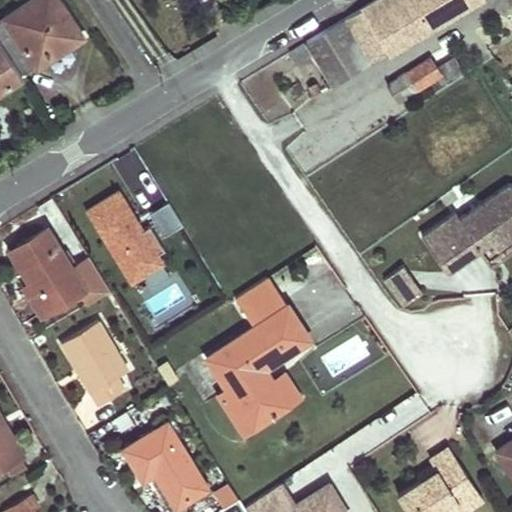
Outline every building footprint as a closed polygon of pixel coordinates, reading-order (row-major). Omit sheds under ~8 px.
[(81,30),(60,0),(29,0),(3,18),(13,33),(0,42),(22,75),(34,68),(37,70),(54,58),(49,51),(81,30)] [(473,0),(375,0),(309,41),(334,83),(473,0)] [(86,37),(81,30),(49,51),(54,58),(86,37)] [(0,42),(0,41),(0,92),(24,77),(22,75),(0,42)] [(430,58),(389,83),(391,87),(433,63),(430,58)] [(399,101),(441,76),(433,63),(391,87),(399,101)] [(455,211),(422,234),(447,271),(480,249),(473,238),(484,230),(492,240),(498,248),(511,238),(511,183),(509,183),(459,217),(455,211)] [(119,190),(88,209),(132,280),(163,261),(158,253),(165,248),(150,224),(143,229),(119,190)] [(184,224),(169,201),(150,212),(165,236),(184,224)] [(480,249),(492,240),(484,230),(473,238),(480,249)] [(52,231),(15,254),(34,285),(52,315),(85,294),(93,308),(115,294),(93,260),(76,271),(52,231)] [(404,263),(384,277),(403,304),(422,290),(404,263)] [(284,299),(267,275),(233,297),(249,322),(284,299)] [(52,315),(34,285),(29,288),(47,318),(52,315)] [(307,332),(284,299),(249,322),(204,352),(226,384),(252,424),(287,400),(270,374),(263,378),(256,367),(262,363),(307,332)] [(133,372),(103,324),(65,346),(103,408),(129,392),(121,379),(133,372)] [(256,367),(263,378),(270,374),(262,363),(256,367)] [(283,365),(270,374),(287,400),(300,391),(283,365)] [(243,430),(252,424),(226,384),(217,391),(243,430)] [(6,421),(0,410),(0,477),(29,460),(21,446),(20,445),(14,448),(1,425),(6,421)] [(20,445),(6,421),(1,425),(14,448),(20,445)] [(213,490),(173,424),(128,451),(148,483),(160,474),(165,471),(170,479),(165,483),(181,509),(213,490)] [(511,439),(498,448),(511,469),(511,439)] [(33,457),(26,444),(21,446),(29,460),(33,457)] [(421,477),(398,492),(410,511),(436,511),(457,498),(464,509),(483,497),(449,444),(430,456),(434,461),(437,467),(421,477)] [(437,467),(434,461),(418,472),(421,477),(437,467)] [(170,479),(165,471),(160,474),(165,483),(170,479)] [(282,481),(245,505),(249,511),(349,511),(331,481),(296,503),(282,481)] [(223,507),(237,498),(227,482),(213,491),(223,507)] [(42,511),(45,510),(37,498),(12,511),(42,511)] [(464,509),(457,498),(436,511),(464,511),(466,511),(464,509)]
